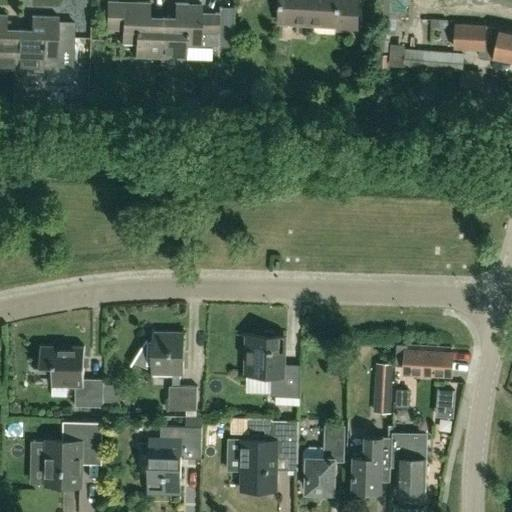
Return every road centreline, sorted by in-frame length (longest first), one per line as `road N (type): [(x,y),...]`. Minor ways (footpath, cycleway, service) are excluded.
road 1 (residential): [(0,313),(136,291),(506,297)]
road 2 (residential): [(473,511),(477,433),(506,297)]
